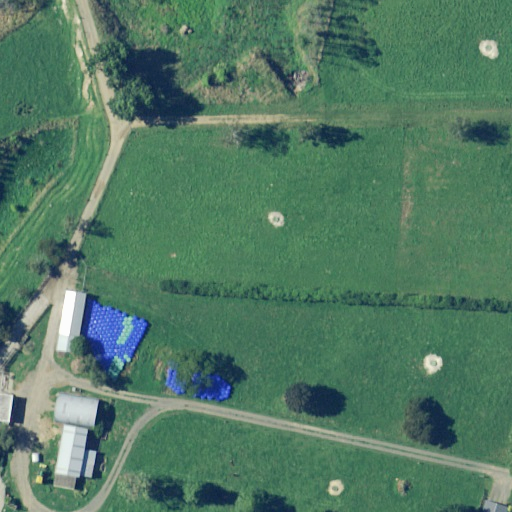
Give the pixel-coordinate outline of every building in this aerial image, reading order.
[(86,294),(67,291),(57,350),(76,354),(86,294)] [(15,397),(0,394),(0,421),(11,423),(15,397)] [(99,400),(59,394),(55,419),(95,426),(99,400)] [(88,430),(64,426),(54,487),(85,492),(87,477),(91,478),(96,452),(85,451),(88,430)] [(506,511),(508,508),(486,501),(482,511),(506,511)]
